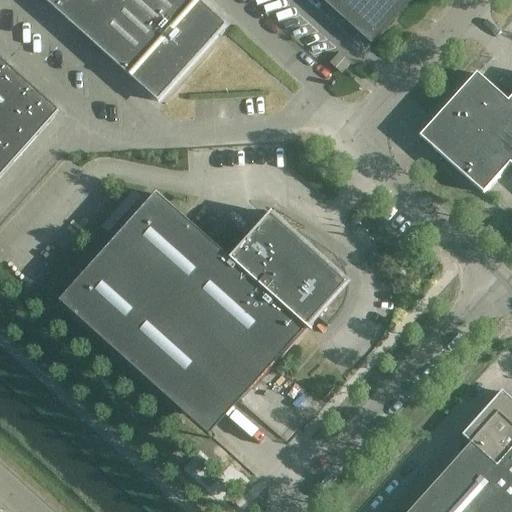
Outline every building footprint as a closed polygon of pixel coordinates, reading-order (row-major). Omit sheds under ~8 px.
[(197,0),(43,0),(158,102),(227,26),(197,0)] [(320,0),(372,46),(412,0),(320,0)] [(342,74),(343,72),(351,64),(339,54),(330,64),(342,74)] [(0,178),(59,112),(0,59),(0,178)] [(511,98),(509,102),(478,74),(435,121),(435,120),(434,121),(435,122),(421,137),(421,136),(420,137),(421,138),(420,138),(421,139),(421,138),(436,152),(436,153),(437,152),(484,194),(511,165),(511,98)] [(157,195),(60,304),(185,415),(216,381),(241,404),(318,318),(328,328),(338,317),(344,307),(348,297),(348,285),(346,274),(344,269),(338,260),(334,256),(325,249),(303,236),(299,241),(264,210),(263,211),(270,217),(231,261),(157,195)] [(411,511),(511,511),(511,400),(503,393),(463,437),(466,440),(464,443),(469,448),(411,511)]
